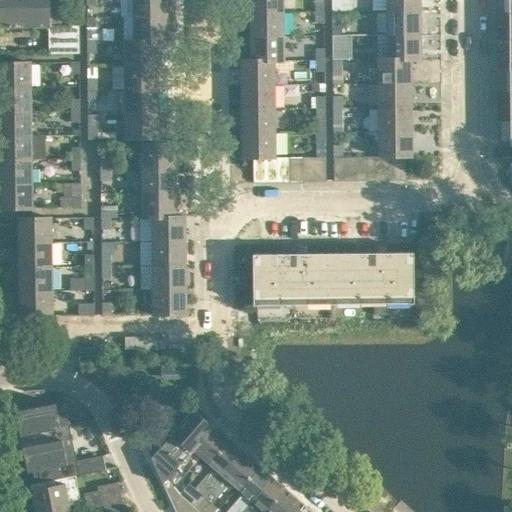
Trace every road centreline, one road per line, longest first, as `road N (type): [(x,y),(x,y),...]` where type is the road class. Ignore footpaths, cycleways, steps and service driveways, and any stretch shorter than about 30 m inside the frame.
road 1 (unclassified): [(467,198),(252,202),(232,219),(231,408),(239,430),(343,511)]
road 2 (unclassified): [(154,511),(95,379),(0,382)]
road 3 (unclassified): [(467,198),(465,0)]
